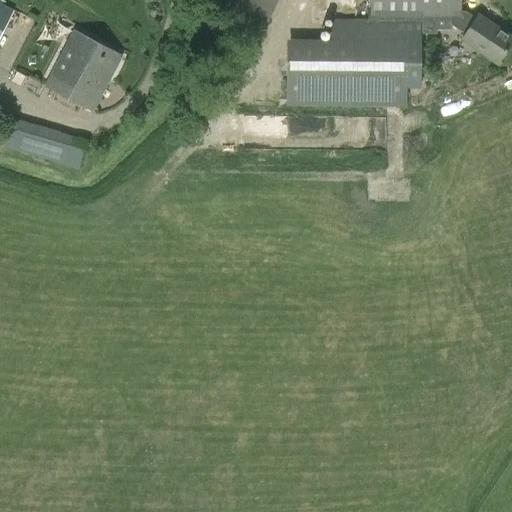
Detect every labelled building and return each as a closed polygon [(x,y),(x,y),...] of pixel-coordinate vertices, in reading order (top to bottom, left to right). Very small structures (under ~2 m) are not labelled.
[(223,0),(221,7),(266,27),(278,0),(223,0)] [(369,0),(369,17),(371,17),(371,19),(331,19),(331,45),(290,43),(289,106),(407,107),(407,18),(423,18),(423,26),(436,26),(436,18),(449,18),(449,24),(465,34),(462,39),(497,64),(511,42),(511,39),(477,16),(476,19),(466,12),(461,11),(460,0),(369,0)] [(0,37),(14,11),(0,4),(0,37)] [(45,87),(93,112),(122,57),(74,32),(45,87)] [(12,118),(4,148),(80,170),(88,141),(12,118)]
